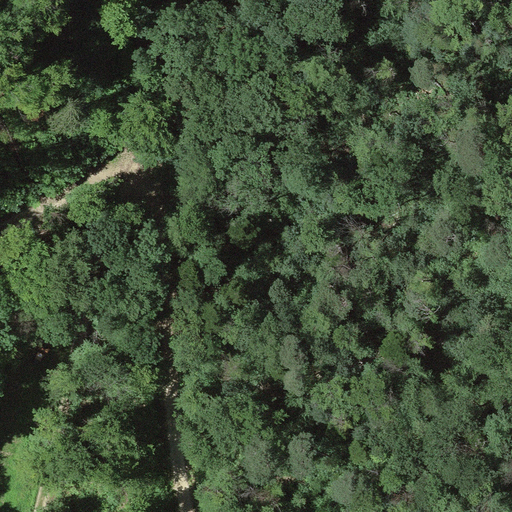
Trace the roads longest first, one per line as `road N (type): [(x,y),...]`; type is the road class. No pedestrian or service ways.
road 1 (track): [(179,511),(159,448),(145,205),(138,189),(105,183)]
road 2 (track): [(41,511),(105,183)]
